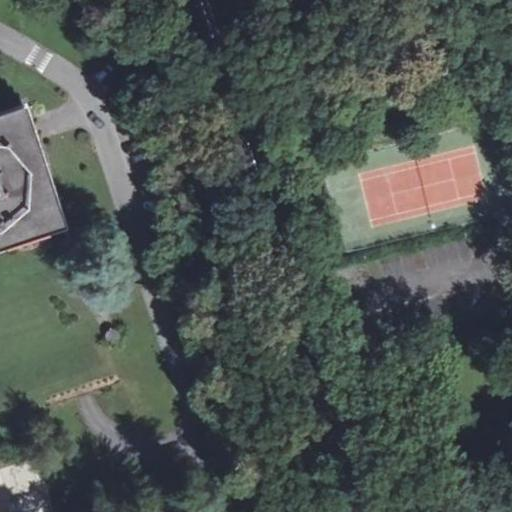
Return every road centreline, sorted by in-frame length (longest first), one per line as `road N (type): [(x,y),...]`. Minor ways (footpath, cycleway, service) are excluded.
road 1 (residential): [(0,41),(16,43),(93,103),(224,511)]
road 2 (residential): [(180,0),(341,511)]
